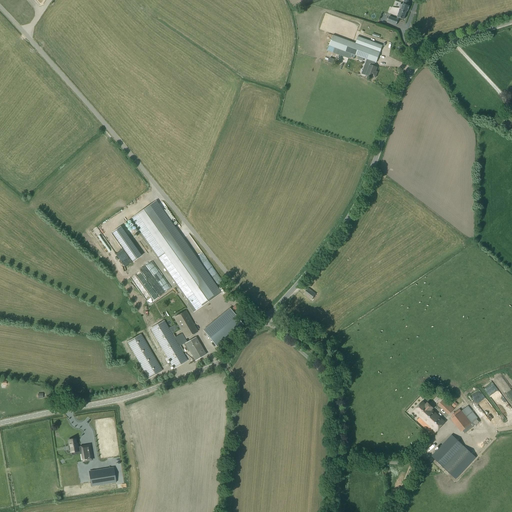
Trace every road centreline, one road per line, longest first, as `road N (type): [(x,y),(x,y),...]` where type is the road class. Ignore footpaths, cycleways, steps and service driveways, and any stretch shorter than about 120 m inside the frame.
road 1 (unclassified): [(265,317),(0,7)]
road 2 (unclassified): [(265,317),(362,195),(413,69),(450,40),(511,21)]
road 3 (unclassified): [(0,423),(110,402),(211,367),(265,317)]
road 4 (unclassified): [(341,511),(333,393),(265,317)]
